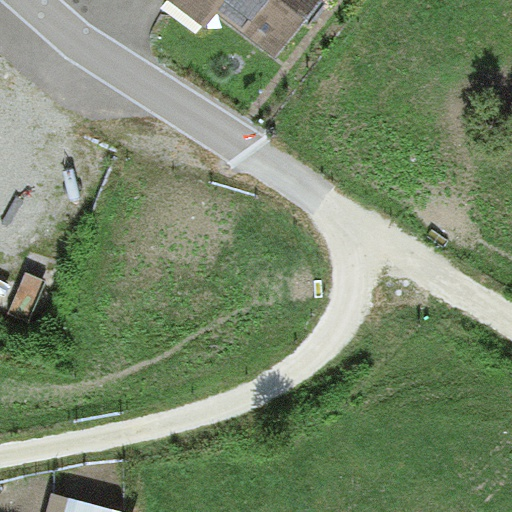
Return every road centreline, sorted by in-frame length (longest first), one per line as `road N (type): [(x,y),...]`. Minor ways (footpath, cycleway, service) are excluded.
road 1 (track): [(362,241),(335,337),(251,396),(101,438),(0,454)]
road 2 (residential): [(27,0),(362,241)]
road 3 (track): [(362,241),(511,326)]
